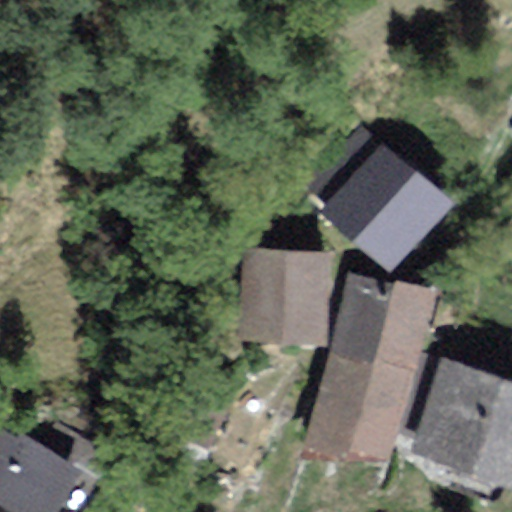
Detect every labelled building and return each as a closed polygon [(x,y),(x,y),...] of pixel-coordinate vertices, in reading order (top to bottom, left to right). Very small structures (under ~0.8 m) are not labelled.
[(338,203),(389,252),(449,191),(397,141),(338,203)] [(325,327),(325,247),(252,247),(252,328),(325,327)] [(354,273),(337,341),(415,360),(432,292),(354,273)] [(316,427),(394,446),(415,360),(337,341),(316,427)] [(511,377),(452,358),(426,441),(511,468),(511,377)] [(42,511),(77,455),(15,418),(0,443),(0,493),(32,511),(42,511)]
